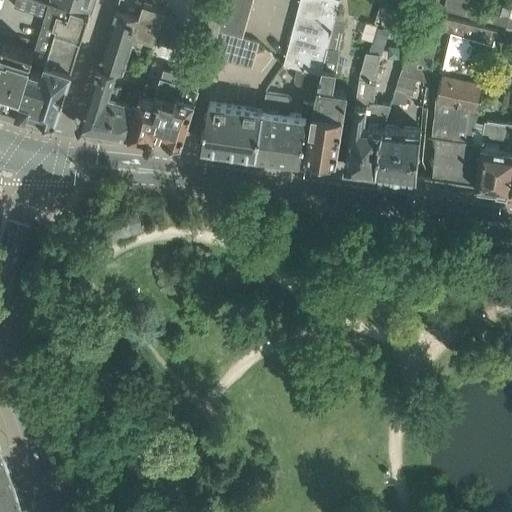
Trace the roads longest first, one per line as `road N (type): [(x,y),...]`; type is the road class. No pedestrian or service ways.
road 1 (tertiary): [(181,174),(511,218)]
road 2 (unclassified): [(55,511),(0,353)]
road 3 (residential): [(52,153),(105,0)]
road 4 (tertiary): [(42,170),(137,179),(181,174)]
road 5 (tertiary): [(181,174),(139,161),(52,153)]
road 6 (unclassified): [(0,291),(42,170)]
